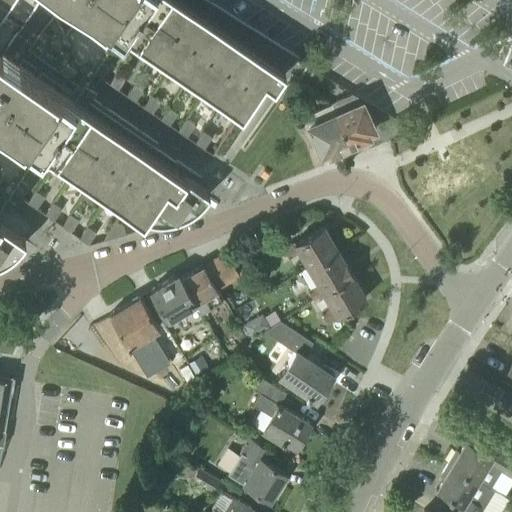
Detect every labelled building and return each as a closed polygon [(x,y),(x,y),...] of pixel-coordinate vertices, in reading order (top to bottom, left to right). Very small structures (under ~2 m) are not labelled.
[(171,176),(70,106),(74,100),(19,62),(2,50),(36,0),(76,0),(84,5),(65,33),(88,80),(94,72),(102,60),(122,31),(241,114),(265,79),(274,85),(285,70),(274,62),(270,69),(169,0),(0,0),(0,259),(4,257),(6,256),(9,254),(11,256),(22,239),(0,223),(0,122),(4,125),(0,131),(0,184),(7,198),(12,191),(20,179),(40,150),(143,220),(145,217),(152,219),(160,219),(167,219),(174,218),(181,215),(188,212),(194,208),(200,204),(205,198),(210,193),(207,191),(176,169),(171,176)] [(94,72),(102,78),(111,66),(102,60),(94,72)] [(110,83),(118,89),(127,77),(118,71),(110,83)] [(127,95),(136,101),(144,89),(135,83),(127,95)] [(305,108),(301,99),(300,100),(297,93),(292,95),(299,111),(305,108)] [(144,106),(153,112),(161,101),(152,94),(144,106)] [(337,113),(351,143),(371,134),(370,130),(376,127),(362,101),(359,102),(356,96),(353,95),(343,99),(347,108),(337,113)] [(161,118),(170,124),(178,112),(169,106),(161,118)] [(329,153),(351,143),(337,113),(321,120),(317,110),(305,115),(322,152),(327,150),(329,153)] [(178,130),(187,136),(195,124),(186,118),(178,130)] [(195,142),(204,148),(212,136),(203,130),(195,142)] [(456,177),(451,164),(442,167),(445,173),(440,175),(443,183),(456,177)] [(12,191),(21,197),(29,185),(20,179),(12,191)] [(28,202),(37,208),(45,196),(36,190),(28,202)] [(45,213),(54,220),(62,208),(53,202),(45,213)] [(82,214),(76,209),(72,214),(78,218),(82,214)] [(62,225),(71,231),(79,219),(70,213),(62,225)] [(126,233),(124,225),(117,220),(103,240),(126,233)] [(79,237),(88,243),(97,231),(88,225),(79,237)] [(309,266),(338,249),(324,225),(284,248),(289,257),(300,251),(309,266)] [(352,273),(338,249),(309,266),(319,284),(309,290),(313,297),(352,273)] [(240,275),(226,252),(215,258),(229,281),(240,275)] [(203,265),(218,288),(229,281),(215,258),(203,265)] [(203,265),(182,277),(196,301),(203,312),(224,299),(218,288),(203,265)] [(196,301),(182,277),(181,278),(178,273),(151,290),(168,317),(196,301)] [(366,298),(352,273),(313,297),(314,299),(325,293),(332,306),(321,312),(326,321),(366,298)] [(159,326),(141,296),(109,314),(123,336),(138,362),(162,348),(151,331),(159,326)] [(241,326),(247,337),(269,324),(263,313),(241,326)] [(266,329),(281,340),(297,350),(280,375),(317,400),(335,374),(306,354),(314,342),(281,320),(266,329)] [(198,377),(207,372),(200,360),(191,365),(196,375),(198,377)] [(182,371),(187,380),(196,375),(191,365),(182,371)] [(279,403),(286,391),(259,376),(252,387),(261,393),(255,404),(273,415),(264,429),(282,441),(283,440),(285,441),(286,439),(296,446),(310,422),(279,403)] [(182,438),(175,450),(186,456),(192,444),(182,438)] [(286,472),(263,457),(269,448),(252,438),(241,454),(243,455),(231,475),(270,499),(272,496),(274,497),(280,488),(278,486),(286,472)] [(490,486),(501,468),(511,475),(511,452),(498,444),(492,454),(467,439),(459,452),(456,450),(448,463),(493,490),(494,489),(490,486)] [(191,479),(197,469),(184,461),(178,471),(191,479)] [(444,477),(436,489),(462,505),(457,511),(485,511),(483,510),(485,507),(483,506),(493,490),(448,463),(441,475),(444,477)] [(191,479),(217,494),(224,482),(199,466),(197,469),(191,479)] [(147,501),(151,493),(138,486),(133,494),(147,501)] [(248,511),(251,508),(237,499),(236,499),(232,497),(222,511),(219,511),(213,508),(210,511),(248,511)]
